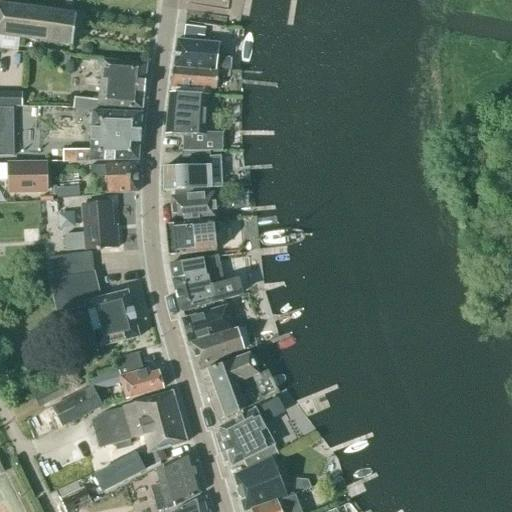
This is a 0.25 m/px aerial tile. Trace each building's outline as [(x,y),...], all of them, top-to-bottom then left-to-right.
[(0,37),(72,47),(76,16),(0,5),(0,37)] [(186,27),(184,42),(196,43),(196,37),(204,38),(205,29),(186,27)] [(176,41),(172,68),(215,71),(218,71),(228,71),(229,71),(229,59),(217,58),(218,45),(196,43),(184,42),(182,42),(176,41)] [(81,48),(80,52),(83,56),(87,56),(90,54),(90,50),(88,47),(84,46),(81,48)] [(101,77),(99,102),(74,98),(73,109),(91,112),(115,113),(115,108),(141,110),(146,65),(102,62),(101,77)] [(172,68),(170,87),(215,90),(217,77),(217,71),(172,68)] [(0,91),(0,104),(21,104),(21,92),(0,91)] [(207,97),(169,95),(165,135),(182,135),(182,152),(222,152),(222,133),(205,133),(207,97)] [(62,151),(62,163),(137,162),(141,115),(92,112),(90,151),(62,151)] [(13,125),(0,124),(0,157),(13,157),(13,125)] [(187,153),(187,168),(162,169),(162,193),(205,191),(205,190),(211,190),(222,189),(220,158),(209,158),(209,153),(187,153)] [(13,165),(7,165),(8,192),(46,192),(46,164),(20,165),(13,165)] [(136,194),(137,166),(90,166),(90,178),(106,177),(106,195),(136,194)] [(57,199),(79,197),(78,187),(56,189),(57,199)] [(173,225),(216,220),(213,193),(170,198),(173,225)] [(85,251),(117,249),(116,231),(112,231),(110,204),(82,206),(84,234),(63,235),(65,253),(85,251)] [(167,257),(215,251),(212,221),(164,226),(167,257)] [(70,277),(93,274),(99,273),(99,272),(92,273),(90,254),(51,258),(53,279),(70,277)] [(205,276),(202,259),(169,265),(172,280),(171,280),(180,313),(237,297),(247,294),(243,279),(233,282),(209,287),(206,276),(205,276)] [(93,274),(70,277),(78,310),(87,308),(97,348),(138,338),(134,322),(135,322),(133,311),(131,311),(127,293),(101,299),(99,294),(95,279),(93,274)] [(188,344),(231,330),(226,309),(182,321),(188,344)] [(198,368),(244,353),(237,329),(190,344),(198,368)] [(259,375),(251,355),(200,374),(218,424),(247,410),(246,409),(280,393),(269,371),(259,375)] [(148,369),(119,377),(118,372),(92,379),(96,391),(121,384),(125,400),(162,390),(156,370),(149,373),(148,369)] [(60,388),(49,393),(55,404),(82,390),(76,379),(60,388)] [(83,392),(51,407),(61,427),(100,407),(91,388),(83,392)] [(103,415),(91,421),(99,450),(143,437),(148,454),(186,444),(172,393),(133,404),(133,406),(121,409),(122,410),(103,415)] [(267,404),(218,429),(230,468),(243,462),(247,471),(262,464),(262,462),(271,458),(271,459),(277,457),(274,451),(259,422),(273,415),(267,404)] [(135,455),(94,477),(103,493),(159,463),(155,454),(147,456),(146,454),(135,455)] [(156,511),(160,511),(166,510),(200,494),(188,454),(155,471),(159,484),(149,487),(153,501),(156,511)] [(247,471),(233,477),(243,511),(246,511),(285,499),(271,459),(271,458),(262,462),(262,464),(247,471)] [(65,511),(76,511),(90,504),(82,489),(59,500),(65,511)] [(299,511),(294,496),(251,511),(299,511)] [(207,511),(204,497),(176,511),(175,511),(207,511)]
